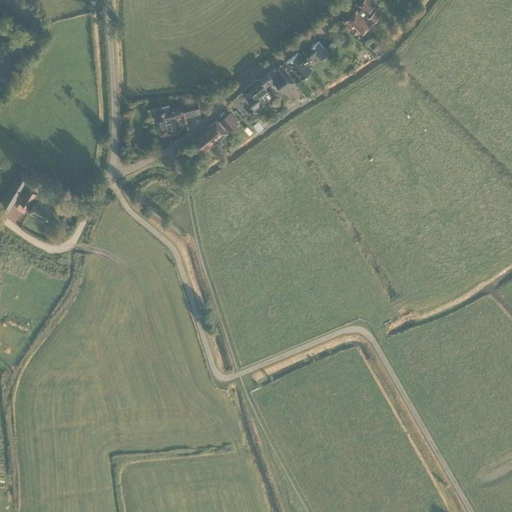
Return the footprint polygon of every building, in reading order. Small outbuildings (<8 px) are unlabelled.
[(368,12),(375,5),(369,0),(363,0),(360,5),(361,6),(358,10),(358,9),(346,21),(352,27),(354,25),(363,33),(382,13),(377,8),(371,15),(368,12)] [(302,78),(313,69),(308,63),(312,60),(311,59),(317,54),(322,59),(329,52),(318,40),(314,43),(313,42),(303,50),(305,53),(302,56),(298,51),(287,60),(302,78)] [(331,42),(326,46),(329,50),(334,46),(331,42)] [(282,90),(294,81),(289,74),(281,64),(275,69),(281,77),(275,81),(282,90)] [(273,95),(269,90),(266,86),(274,80),(269,73),(260,79),(261,81),(246,92),(250,97),(248,99),(255,109),(273,95)] [(182,103),(185,115),(200,111),(197,99),(182,103)] [(182,115),(180,106),(171,108),(169,103),(156,107),(157,112),(160,124),(159,125),(162,135),(178,130),(174,117),(182,115)] [(214,143),(227,132),(238,123),(229,112),(220,120),(222,122),(220,124),(217,120),(195,138),(204,148),(212,141),(214,143)] [(20,169),(3,197),(13,203),(24,185),(32,189),(33,188),(37,181),(38,180),(27,173),(20,169)] [(28,211),(42,219),(49,208),(35,200),(38,194),(27,188),(19,202),(29,208),(28,211)]
